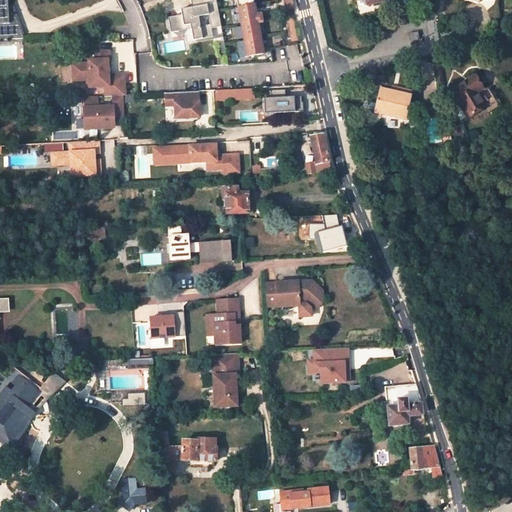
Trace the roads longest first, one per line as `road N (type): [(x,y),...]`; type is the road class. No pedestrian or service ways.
road 1 (tertiary): [(455,511),(404,324),(325,114),(297,0)]
road 2 (unknown): [(0,288),(67,287),(96,306),(214,294),(266,267),(373,250)]
